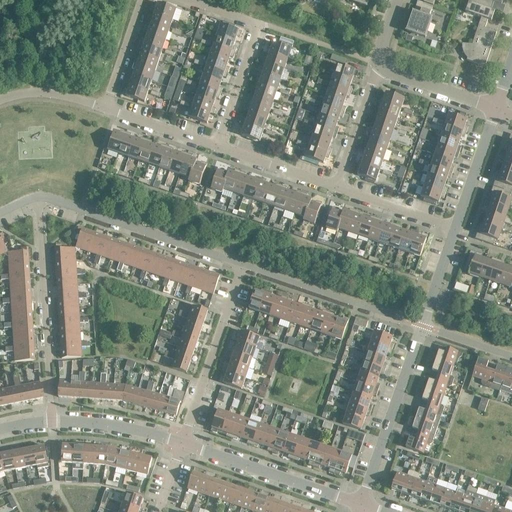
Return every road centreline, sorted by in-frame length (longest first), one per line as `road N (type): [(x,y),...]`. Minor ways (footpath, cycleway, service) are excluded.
road 1 (residential): [(182,442),(242,266),(37,199)]
road 2 (residential): [(37,199),(52,421)]
road 3 (residential): [(217,148),(261,25),(183,0)]
road 4 (residential): [(182,442),(359,504)]
road 5 (residential): [(419,328),(359,504)]
road 6 (residential): [(52,421),(91,421),(182,442)]
road 7 (residential): [(453,229),(334,188)]
road 8 (residential): [(494,112),(376,70)]
road 9 (residential): [(376,70),(334,188)]
road 10 (residential): [(494,112),(453,229)]
road 11 (residential): [(334,188),(217,148)]
road 12 (residential): [(217,148),(102,109)]
